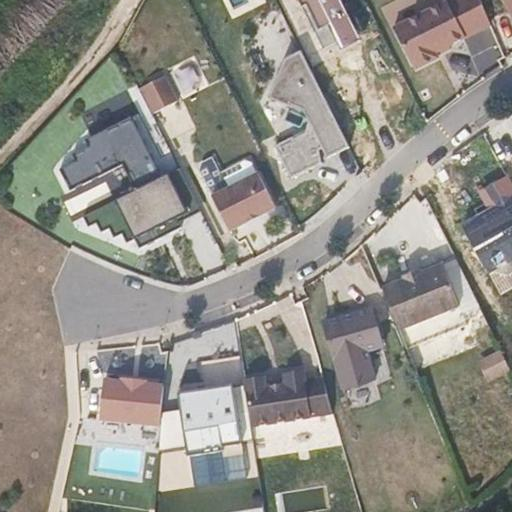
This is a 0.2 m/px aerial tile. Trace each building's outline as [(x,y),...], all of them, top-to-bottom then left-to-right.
[(451,48),(449,45),(490,24),(480,0),(447,0),(394,28),(413,64),(414,63),(417,69),(439,57),(437,55),(444,52),(451,48)] [(511,0),(502,0),(511,16),(511,0)] [(354,155),(302,52),(288,59),(270,101),(294,112),(295,110),(306,116),(312,127),(308,138),(295,145),(294,143),(275,152),(292,186),(323,171),(324,158),(328,156),(333,166),(354,155)] [(158,64),(134,76),(147,100),(170,88),(158,64)] [(163,179),(132,118),(86,141),(90,148),(74,156),(77,162),(61,171),(72,194),(104,178),(116,203),(86,218),(91,229),(98,225),(103,235),(111,231),(115,240),(124,236),(129,246),(137,242),(141,251),(183,230),(180,225),(204,214),(182,170),(163,179)] [(252,163),(224,177),(232,193),(264,177),(257,164),(252,163)] [(232,193),(216,201),(232,233),(249,225),(246,220),(261,213),(263,218),(280,209),(264,177),(232,193)] [(511,184),(508,178),(480,194),(490,211),(461,227),(487,274),(494,270),(496,274),(505,277),(511,273),(511,184)] [(405,280),(383,289),(400,330),(460,305),(443,264),(421,273),(420,270),(404,276),(405,280)] [(372,306),(324,320),(342,386),(359,386),(375,378),(367,350),(383,345),(372,306)] [(478,360),(488,382),(511,371),(501,350),(478,360)] [(192,366),(196,386),(228,378),(223,359),(192,366)] [(264,376),(245,379),(251,424),(333,411),(323,378),(305,381),(303,370),(283,374),(285,383),(265,386),(264,376)] [(123,382),(105,380),(102,420),(163,424),(166,384),(147,383),(147,381),(123,379),(123,382)] [(232,382),(178,390),(187,451),(222,445),(221,444),(241,441),(232,382)]
